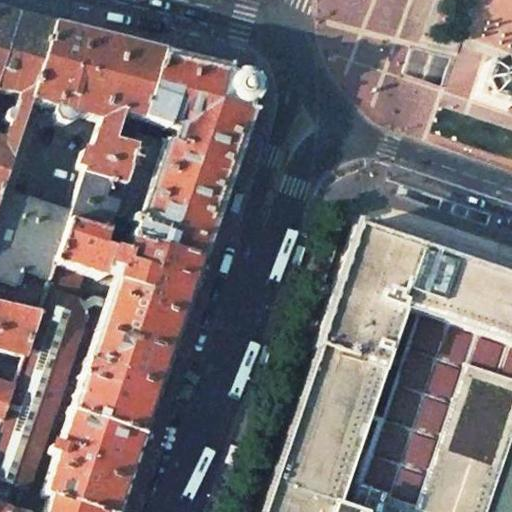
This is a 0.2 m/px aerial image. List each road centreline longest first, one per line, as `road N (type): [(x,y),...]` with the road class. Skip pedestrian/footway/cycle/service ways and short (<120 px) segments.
road 1 (residential): [(169,511),(253,257)]
road 2 (residential): [(282,25),(286,104),(256,210),(253,257)]
road 3 (residential): [(253,257),(311,151),(331,140),(371,141)]
road 4 (secondary): [(282,25),(341,121),(371,141)]
road 5 (secondary): [(371,141),(511,188)]
